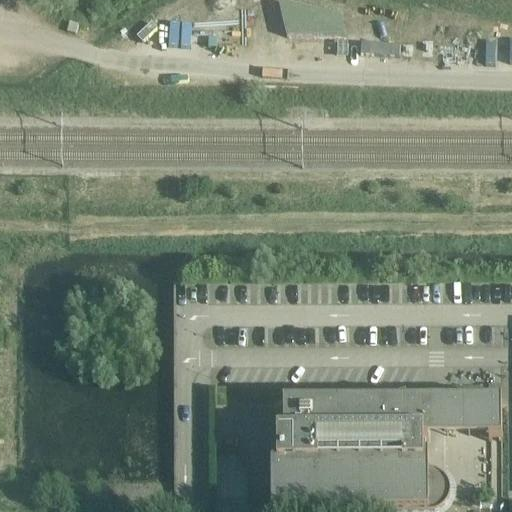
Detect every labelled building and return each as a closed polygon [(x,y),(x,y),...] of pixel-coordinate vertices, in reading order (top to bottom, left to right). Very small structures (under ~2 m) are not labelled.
[(207,0),(178,0),(161,12),(174,32),(212,6),(207,0)] [(342,19),(278,3),(287,39),(346,40),(342,19)] [(226,12),(226,52),(250,52),(249,35),(261,35),(261,12),(226,12)] [(502,405),(501,387),(489,387),(489,405),(502,405)] [(429,469),(429,459),(423,459),(423,444),(502,443),(502,405),(489,405),(407,405),(406,402),(395,405),(284,406),(284,435),(278,435),(278,460),(272,460),(272,511),(441,511),(444,510),(445,510),(446,508),(447,506),(448,505),(449,503),(449,502),(450,501),(450,498),(451,496),(451,495),(450,491),(450,489),(449,487),(448,484),(447,484),(445,481),(443,479),(444,478),(443,478),(440,476),(438,474),(436,474),(433,473),(431,473),(427,473),(427,469),(429,469)]
